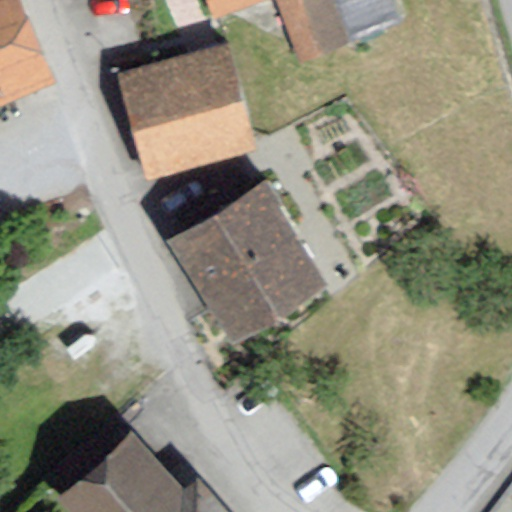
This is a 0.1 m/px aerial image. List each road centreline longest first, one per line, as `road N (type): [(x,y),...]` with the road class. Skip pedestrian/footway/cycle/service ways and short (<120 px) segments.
road 1 (residential): [(302,511),(202,377),(133,215)]
road 2 (unclassified): [(133,215),(164,206),(112,59),(203,28),(191,0)]
road 3 (residential): [(133,215),(46,8)]
